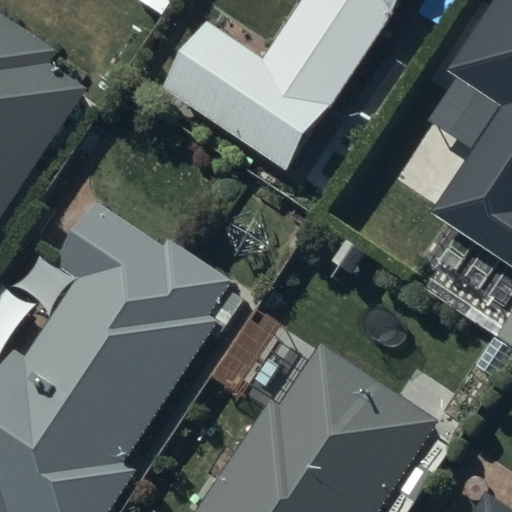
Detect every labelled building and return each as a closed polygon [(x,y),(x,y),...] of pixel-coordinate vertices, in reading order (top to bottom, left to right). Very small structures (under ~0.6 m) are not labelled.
[(323,0),(280,71),(218,32),(179,96),(304,174),(412,0),(323,0)] [(511,0),(507,0),(458,72),(511,108),(511,115),(445,214),(511,259),(511,0)] [(0,234),(90,93),(60,73),(71,56),(0,11),(0,234)] [(2,378),(0,377),(0,511),(128,511),(270,292),(191,242),(184,252),(111,205),(69,271),(87,283),(35,363),(19,352),(2,378)] [(391,511),(447,431),(331,352),(290,412),(282,406),(209,511),(391,511)] [(511,511),(494,500),(486,511),(511,511)]
